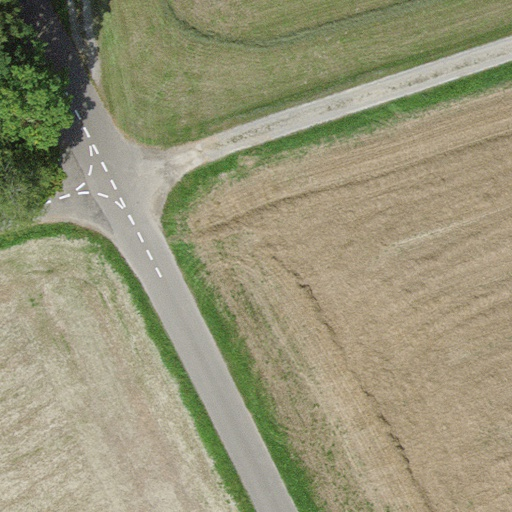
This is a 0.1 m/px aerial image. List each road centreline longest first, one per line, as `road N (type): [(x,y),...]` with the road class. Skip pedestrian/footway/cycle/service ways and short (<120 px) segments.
road 1 (unclassified): [(279,511),(23,0)]
road 2 (track): [(511,59),(0,227)]
road 3 (track): [(88,126),(75,0)]
